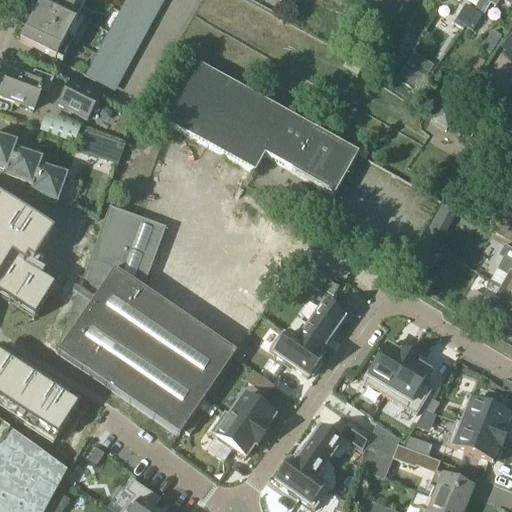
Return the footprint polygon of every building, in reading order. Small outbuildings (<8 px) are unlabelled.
[(39,0),(17,40),(52,59),(76,17),(70,13),(77,0),(39,0)] [(142,0),(126,0),(125,4),(140,12),(145,1),(142,0)] [(377,13),(389,21),(401,0),(385,0),(380,8),(377,13)] [(484,0),(475,15),(463,7),(452,25),(461,31),(463,28),(471,33),(480,18),(481,18),(491,0),(484,0)] [(511,0),(491,0),(481,18),(481,19),(489,5),(494,8),(499,1),(510,7),(511,3),(511,0)] [(140,12),(125,4),(119,15),(134,23),(140,12)] [(119,15),(113,25),(128,33),(134,23),(119,15)] [(390,28),(378,21),(371,33),(383,40),(390,28)] [(128,33),(113,25),(108,36),(123,44),(128,33)] [(481,51),(490,56),(501,38),(492,33),(481,51)] [(123,44),(108,36),(102,46),(117,54),(123,44)] [(102,46),(96,57),(111,65),(117,54),(102,46)] [(96,57),(91,68),(106,76),(111,65),(96,57)] [(263,158),(286,117),(189,61),(156,121),(254,177),(264,158),(263,158)] [(106,76),(91,68),(85,79),(100,87),(106,76)] [(425,81),(405,69),(397,81),(418,94),(425,81)] [(0,95),(0,98),(33,112),(40,94),(46,97),(53,81),(34,73),(30,82),(9,74),(4,86),(1,87),(0,90),(0,93),(0,95)] [(488,131),(498,114),(506,101),(475,82),(457,113),(488,131)] [(454,83),(443,100),(454,107),(465,90),(454,83)] [(98,99),(70,84),(58,107),(86,122),(98,99)] [(429,124),(446,133),(455,117),(438,107),(429,124)] [(357,157),(286,117),(263,158),(264,158),(290,173),(290,174),(333,199),(357,157)] [(468,148),(467,149),(508,174),(511,167),(511,146),(480,127),(468,148)] [(104,140),(84,133),(77,153),(97,160),(104,140)] [(57,206),(67,178),(39,168),(41,162),(14,152),(16,147),(0,140),(0,173),(5,175),(3,180),(30,190),(28,196),(57,206)] [(0,299),(33,321),(53,291),(40,283),(44,276),(32,268),(52,236),(0,202),(0,299)] [(439,207),(434,216),(450,225),(455,216),(439,207)] [(54,354),(177,439),(184,429),(230,361),(234,355),(141,292),(164,230),(108,209),(54,354)] [(511,220),(498,212),(487,230),(511,244),(511,220)] [(502,262),(490,284),(511,296),(511,252),(503,248),(497,259),(502,262)] [(290,274),(297,279),(304,269),(297,264),(290,274)] [(403,277),(400,281),(411,287),(416,279),(400,269),(397,274),(403,277)] [(511,296),(490,284),(482,299),(473,293),(461,313),(479,323),(486,311),(511,326),(511,296)] [(323,294),(332,299),(337,289),(328,285),(323,294)] [(323,308),(297,344),(317,358),(343,322),(339,319),(341,317),(328,308),(326,310),(323,308)] [(282,334),(268,354),(307,382),(310,378),(312,379),(321,366),(319,365),(322,361),(317,358),(297,344),(282,334)] [(400,358),(386,349),(364,386),(386,399),(411,358),(403,353),(400,358)] [(0,351),(0,405),(56,442),(81,404),(0,351)] [(246,356),(240,351),(232,361),(239,366),(246,356)] [(419,363),(411,358),(386,399),(408,412),(430,375),(416,367),(419,363)] [(349,387),(354,378),(348,374),(342,382),(349,387)] [(273,390),(267,385),(260,395),(267,399),(273,390)] [(461,427),(460,428),(503,444),(507,435),(504,434),(509,420),(497,415),(503,400),(488,394),(482,409),(469,404),(461,427)] [(229,419),(228,420),(262,443),(267,435),(264,433),(273,421),(259,410),(260,408),(247,399),(246,401),(243,399),(229,419)] [(426,412),(433,416),(439,406),(432,402),(426,412)] [(224,415),(209,436),(217,442),(216,444),(229,453),(230,451),(245,461),(254,449),(256,450),(262,443),(228,420),(229,419),(224,415)] [(196,429),(189,424),(182,434),(189,439),(196,429)] [(455,424),(446,448),(491,466),(497,452),(500,453),(503,444),(460,428),(461,427),(455,424)] [(44,511),(66,474),(0,426),(0,511),(44,511)] [(368,440),(349,426),(341,438),(360,451),(368,440)] [(319,432),(294,468),(314,483),(340,447),(336,444),(337,442),(324,433),(323,435),(319,432)] [(420,458),(427,460),(431,449),(409,440),(405,451),(419,457),(420,458)] [(367,448),(357,472),(383,483),(392,463),(392,462),(394,459),(393,459),(367,448)] [(394,459),(392,462),(415,471),(415,469),(420,458),(419,457),(405,451),(397,449),(393,459),(394,459)] [(95,469),(104,457),(95,451),(87,463),(95,469)] [(294,468),(289,465),(287,469),(285,468),(276,481),(278,482),(275,486),(312,511),(314,511),(328,493),(314,483),(294,468)] [(430,503),(452,511),(468,511),(471,505),(466,503),(471,492),(432,476),(427,489),(434,492),(430,503)] [(132,500),(122,511),(153,511),(160,503),(132,483),(124,494),(132,500)] [(344,511),(346,505),(338,503),(335,511),(344,511)] [(385,511),(362,503),(358,511),(385,511)] [(452,511),(430,503),(426,511),(421,511),(419,511),(418,511),(452,511)]
